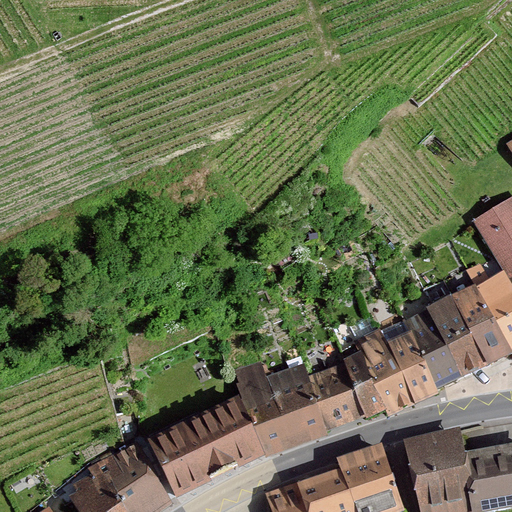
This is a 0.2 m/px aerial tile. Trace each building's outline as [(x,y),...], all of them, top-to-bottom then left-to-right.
[(511,139),(499,148),(511,169),(511,139)] [(511,204),(478,225),(507,275),(473,296),(341,355),(345,369),(307,381),(304,372),(266,384),(259,365),(230,375),(241,403),(150,447),(178,505),(263,464),(326,443),(324,436),(365,420),(367,424),(385,414),(388,420),(441,397),(439,392),(511,360),(511,204)] [(406,446),(421,511),(470,511),(464,461),(459,432),(406,446)] [(169,511),(172,510),(135,447),(104,467),(132,511),(169,511)] [(511,452),(464,461),(470,511),(501,511),(511,510),(511,452)] [(400,511),(380,453),(339,465),(342,475),(355,511),(400,511)] [(81,511),(132,511),(104,467),(76,484),(81,491),(72,497),(81,511)] [(306,511),(354,511),(342,475),(299,489),(306,511)] [(269,499),(273,511),(306,511),(299,489),(269,499)]
